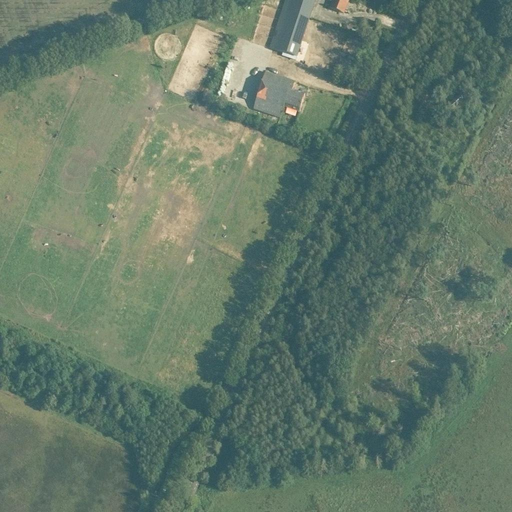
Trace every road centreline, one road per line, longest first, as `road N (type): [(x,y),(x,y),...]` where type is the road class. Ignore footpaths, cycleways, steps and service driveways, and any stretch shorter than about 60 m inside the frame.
road 1 (tertiary): [(181,511),(415,0)]
road 2 (unclassified): [(192,0),(0,78)]
